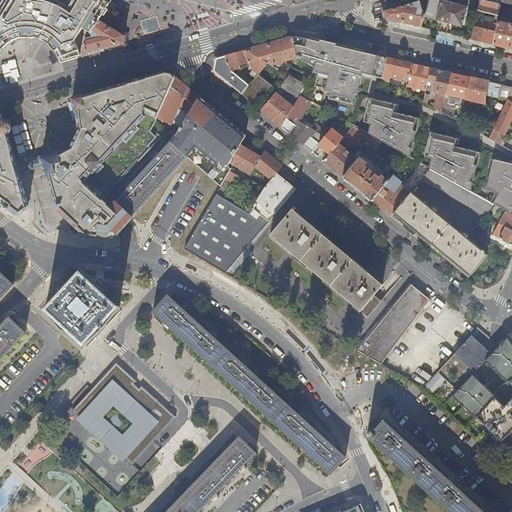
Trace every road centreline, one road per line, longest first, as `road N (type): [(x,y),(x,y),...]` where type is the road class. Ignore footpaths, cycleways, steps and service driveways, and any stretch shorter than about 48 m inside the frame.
road 1 (residential): [(372,486),(335,406),(295,355),(227,302),(144,265),(46,255)]
road 2 (residential): [(503,311),(486,311),(417,262),(186,63),(183,46)]
road 3 (tertiary): [(183,46),(0,99)]
road 4 (residential): [(511,68),(389,39)]
